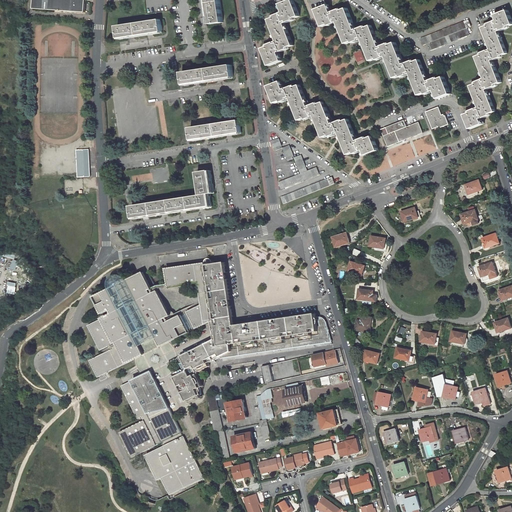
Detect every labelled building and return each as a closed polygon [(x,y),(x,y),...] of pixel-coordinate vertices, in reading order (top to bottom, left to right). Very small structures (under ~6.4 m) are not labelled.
[(35,0),(35,9),(86,12),(86,0),(35,0)] [(207,0),(209,10),(208,10),(209,15),(210,15),(212,24),(224,22),(220,0),(207,0)] [(271,20),(279,42),(279,43),(275,45),(275,43),(270,45),(271,47),(264,49),(271,66),(283,61),(280,51),(284,49),(284,51),(289,49),(289,47),(294,45),(285,22),(290,20),(291,22),(295,20),(294,18),(300,16),(294,0),(291,0),(281,4),(285,14),(283,15),(282,14),(276,16),(276,17),(271,20)] [(338,20),(347,44),(353,41),(354,43),(359,41),(358,39),(363,37),(372,61),(378,58),(378,60),(385,57),(384,56),(387,55),(396,78),(402,76),(403,77),(407,76),(407,74),(411,72),(420,96),(426,93),(427,95),(434,92),(433,91),(436,90),(439,98),(451,93),(445,77),(439,80),(438,78),(434,80),(434,82),(430,83),(421,60),(415,63),(414,61),(408,64),(408,65),(406,66),(396,43),(391,45),(391,44),(386,45),(386,47),(381,49),(372,26),(367,28),(366,27),(360,29),(360,30),(357,32),(348,8),(342,11),(342,9),(337,11),(337,12),(333,14),(329,5),(317,9),(323,26),(329,24),(330,25),(336,23),(336,21),(338,20)] [(478,57),(487,79),(487,80),(484,81),(484,80),(477,83),(477,84),(472,86),(481,110),(479,111),(478,109),(469,113),(470,114),(466,115),(472,129),(484,125),(481,118),(484,117),(485,119),(491,116),(491,115),(496,112),(487,89),(492,87),(492,89),(497,87),(496,85),(502,83),(493,60),(496,59),(496,60),(503,58),(502,56),(508,54),(499,31),(504,29),(504,31),(509,29),(508,27),(511,25),(511,20),(509,11),(496,16),(499,22),(496,23),(496,22),(489,25),(490,26),(484,28),(493,52),(488,53),(488,52),(483,54),(484,55),(478,57)] [(134,36),(148,34),(148,36),(153,35),(153,34),(164,32),(162,20),(118,27),(120,39),(129,37),(129,38),(135,38),(134,36)] [(465,21),(421,38),(423,45),(427,44),(429,50),(470,34),(468,28),(465,22),(465,21)] [(354,53),(358,64),(366,61),(361,50),(354,53)] [(195,85),(201,84),(200,82),(218,79),(218,81),(224,80),(224,79),(234,77),(232,65),(183,73),(184,85),(195,83),(195,85)] [(340,132),(349,156),(355,153),(356,155),(362,152),(362,151),(364,150),(366,155),(379,150),(374,136),(368,139),(367,138),(362,139),(363,141),(359,142),(350,119),(344,122),(343,120),(337,123),(337,124),(334,125),(325,102),(319,105),(319,103),(314,105),(315,106),(310,108),(301,85),(295,87),(294,86),(285,90),(282,82),(270,87),(276,103),(282,101),(283,102),(287,101),(287,99),(291,97),(301,121),(307,118),(307,120),(313,117),(313,116),(316,115),(325,138),(331,136),(331,137),(336,135),(336,134),(340,132)] [(427,112),(433,129),(439,127),(440,128),(449,124),(446,116),(443,117),(440,107),(427,112)] [(203,140),(209,139),(209,138),(227,135),(227,136),(233,136),(232,134),(242,133),(241,120),(191,128),(193,140),(203,139),(203,140)] [(420,122),(385,136),(389,146),(424,132),(420,122)] [(295,158),(301,173),(280,182),(282,189),(320,173),(317,167),(308,170),(302,155),(295,157),(290,145),(283,148),(280,138),(273,141),(276,151),(283,148),(288,161),(295,158)] [(78,154),(79,178),(92,177),(90,153),(78,154)] [(202,195),(133,206),(134,218),(143,217),(144,218),(149,217),(149,216),(162,214),(162,215),(168,214),(168,213),(181,211),(181,212),(187,211),(187,210),(200,208),(200,209),(205,208),(205,207),(212,206),(210,194),(214,193),(210,170),(198,172),(202,195)] [(285,204),(332,185),(329,179),(329,178),(282,197),(285,204)] [(478,192),(483,190),(480,180),(468,185),(469,190),(468,190),(470,198),(479,195),(478,192)] [(405,222),(419,217),(418,212),(416,213),(414,208),(402,212),(405,222)] [(475,210),(463,214),(465,218),(463,219),(464,224),(466,224),(467,227),(479,223),(478,220),(479,219),(475,210)] [(331,249),(350,242),(349,237),(347,238),(345,233),(328,239),(331,249)] [(486,248),(500,244),(497,233),(484,238),(486,243),(484,243),(486,248)] [(370,245),(385,248),(386,243),(384,243),(386,237),(373,235),(370,245)] [(213,320),(205,265),(215,264),(215,261),(213,261),(213,260),(212,259),(211,258),(209,258),(208,259),(207,260),(206,261),(206,262),(169,268),(171,286),(199,282),(202,304),(188,311),(196,328),(213,320)] [(10,268),(15,270),(19,261),(14,259),(10,268)] [(348,271),(362,276),(364,270),(363,270),(364,266),(351,261),(348,271)] [(235,318),(229,280),(226,262),(215,264),(205,265),(213,320),(214,329),(216,339),(207,344),(215,359),(222,355),(223,357),(240,355),(236,325),(235,318)] [(481,272),(482,277),(485,276),(485,277),(496,273),(493,263),(481,267),(482,272),(481,272)] [(128,279),(156,337),(161,346),(189,332),(181,315),(168,321),(167,317),(170,315),(158,290),(155,292),(144,271),(128,279)] [(110,288),(139,346),(156,337),(128,279),(127,278),(126,277),(125,276),(122,274),(119,274),(116,274),(115,275),(113,275),(112,276),(110,279),(110,281),(109,282),(109,284),(109,285),(110,288)] [(5,292),(14,294),(16,282),(7,281),(5,292)] [(511,297),(511,286),(501,290),(503,295),(501,295),(503,301),(511,297)] [(139,346),(110,288),(94,296),(103,313),(110,309),(112,312),(88,325),(100,349),(108,345),(110,349),(89,359),(97,377),(106,372),(134,359),(143,354),(139,346)] [(358,300),(376,302),(377,295),(372,295),(372,291),(359,289),(358,300)] [(240,355),(333,342),(327,320),(326,318),(324,317),(321,316),(317,317),(316,313),(236,325),(240,355)] [(357,330),(371,332),(372,327),(373,327),(374,318),(362,316),(362,321),(358,320),(357,330)] [(498,333),(511,329),(509,318),(496,322),(498,328),(497,328),(498,333)] [(451,341),(465,344),(466,339),(464,338),(465,333),(453,331),(451,341)] [(420,342),(438,345),(439,338),(435,337),(436,334),(422,332),(420,342)] [(188,401),(202,394),(199,374),(200,373),(199,371),(211,365),(210,362),(215,359),(207,344),(183,356),(188,367),(174,374),(188,401)] [(395,358),(409,361),(410,356),(409,356),(410,350),(397,348),(395,358)] [(142,373),(144,375),(152,371),(153,371),(160,367),(158,362),(158,361),(159,359),(159,358),(159,356),(157,355),(156,355),(155,355),(154,355),(152,350),(143,354),(134,359),(134,361),(135,364),(136,366),(137,369),(140,372),(142,373)] [(363,360),(377,364),(379,359),(377,359),(378,354),(366,350),(363,360)] [(328,367),(339,364),(336,353),(325,356),(324,352),(315,355),(318,367),(327,365),(328,367)] [(263,367),(267,384),(274,382),(270,365),(263,367)] [(152,371),(144,375),(122,386),(138,419),(142,417),(144,421),(120,432),(132,458),(163,443),(182,433),(152,371)] [(511,382),(511,380),(509,371),(504,372),(497,374),(501,386),(507,385),(507,384),(511,382)] [(321,377),(322,385),(331,384),(330,376),(321,377)] [(447,385),(444,397),(456,400),(459,388),(454,387),(454,386),(447,385)] [(307,402),(304,387),(287,390),(290,405),(307,402)] [(417,387),(414,399),(420,401),(418,406),(420,407),(432,406),(433,400),(427,398),(429,390),(424,389),(425,389),(417,387)] [(492,404),(487,388),(482,390),(474,392),(478,404),(484,402),(485,406),(492,404)] [(378,404),(377,405),(383,406),(383,409),(389,411),(392,395),(387,394),(387,393),(380,392),(380,393),(378,404)] [(225,458),(231,457),(221,412),(230,410),(227,398),(218,399),(217,395),(208,396),(216,431),(219,431),(225,458)] [(230,407),(233,420),(248,417),(245,403),(230,407)] [(325,429),(343,424),(339,409),(321,414),(325,429)] [(423,441),(435,438),(432,426),(420,430),(423,441)] [(466,427),(454,431),(457,443),(469,439),(466,427)] [(401,440),(397,429),(385,432),(388,444),(401,440)] [(165,447),(184,437),(182,433),(163,443),(165,447)] [(237,437),(240,452),(256,448),(252,433),(237,437)] [(204,478),(184,437),(165,447),(146,456),(158,481),(163,479),(171,495),(204,478)] [(342,457),(361,451),(358,439),(356,439),(349,441),(338,443),(342,457)] [(333,441),(315,446),(318,457),(325,455),(332,453),(332,455),(336,454),(333,441)] [(296,456),(287,458),(290,469),(298,467),(298,466),(306,464),(304,454),(296,456)] [(282,458),(261,463),(263,472),(271,470),(271,471),(281,469),(281,468),(285,467),(282,458)] [(410,474),(406,461),(394,465),(398,478),(410,474)] [(245,478),(255,475),(252,463),(235,467),(237,478),(244,476),(245,478)] [(497,470),(501,482),(511,478),(511,475),(509,466),(497,470)] [(451,480),(447,468),(436,471),(437,475),(439,483),(451,480)] [(371,476),(362,478),(356,480),(355,478),(351,480),(355,493),(374,487),(371,476)] [(335,494),(349,490),(346,480),(342,481),(342,482),(333,484),(335,494)] [(262,511),(260,505),(258,499),(259,498),(258,495),(246,499),(250,511),(262,511)] [(405,511),(406,511),(421,508),(417,496),(405,499),(407,505),(404,506),(405,511)] [(318,507),(324,511),(325,511),(339,511),(341,510),(325,498),(318,507)] [(279,506),(282,511),(293,511),(296,511),(293,507),(292,508),(290,505),(287,500),(279,506)]
